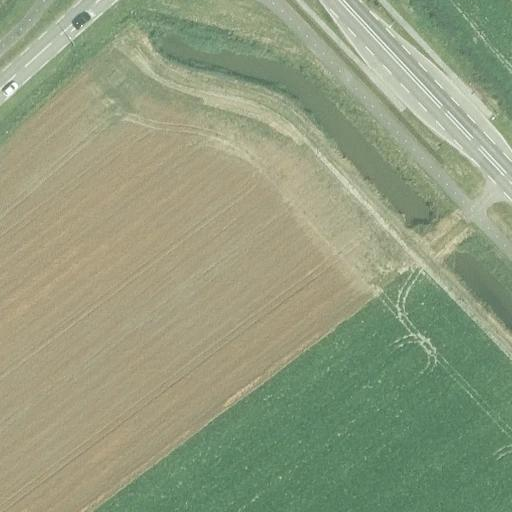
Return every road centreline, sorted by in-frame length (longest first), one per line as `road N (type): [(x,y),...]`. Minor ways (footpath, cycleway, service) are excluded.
road 1 (secondary): [(511,184),(339,0)]
road 2 (secondary): [(0,90),(100,0)]
